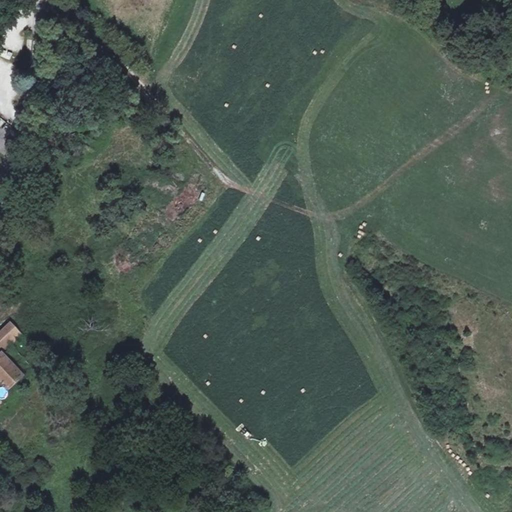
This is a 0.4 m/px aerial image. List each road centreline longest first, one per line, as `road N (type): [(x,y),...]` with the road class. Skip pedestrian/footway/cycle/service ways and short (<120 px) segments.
road 1 (track): [(42,0),(105,49),(227,182)]
road 2 (unclassified): [(39,0),(34,88),(0,213)]
